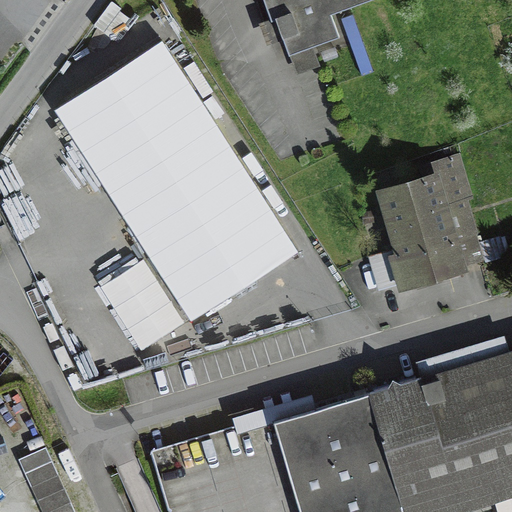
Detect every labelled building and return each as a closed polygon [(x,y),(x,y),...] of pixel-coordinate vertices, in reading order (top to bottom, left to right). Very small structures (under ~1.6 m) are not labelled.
[(265,0),(285,53),(341,33),(333,11),(364,0),(265,0)] [(162,45),(61,109),(192,315),(293,250),(162,45)] [(426,176),(379,191),(407,283),(461,267),(443,209),(466,202),(453,158),(423,167),(426,176)] [(140,267),(104,290),(139,343),(174,320),(140,267)] [(511,350),(370,394),(405,511),(441,511),(511,491),(511,350)] [(405,511),(370,394),(157,459),(173,511),(405,511)]
